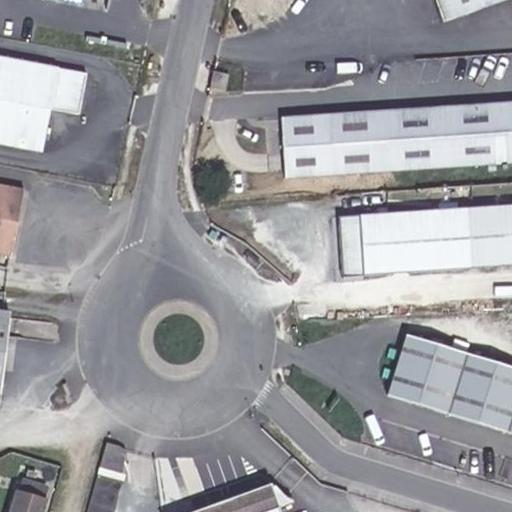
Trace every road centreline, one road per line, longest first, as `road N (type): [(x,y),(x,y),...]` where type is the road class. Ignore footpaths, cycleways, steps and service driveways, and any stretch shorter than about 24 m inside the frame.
road 1 (unknown): [(180,74),(511,71)]
road 2 (residential): [(156,266),(117,293),(106,315),(107,363),(118,384),(135,401),(181,414),(205,410),(243,380)]
road 3 (residential): [(243,380),(332,458),(485,511)]
road 4 (residential): [(197,0),(148,216),(156,266)]
road 5 (unknown): [(255,329),(276,320),(511,303)]
road 6 (residential): [(243,380),(255,329),(231,283),(183,262),(156,266)]
road 7 (unknown): [(157,411),(112,448),(0,463)]
